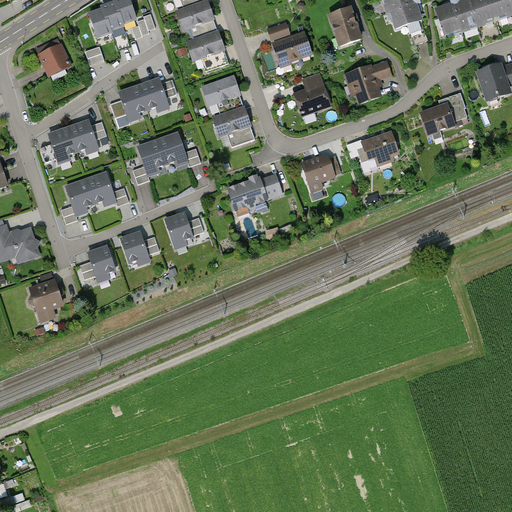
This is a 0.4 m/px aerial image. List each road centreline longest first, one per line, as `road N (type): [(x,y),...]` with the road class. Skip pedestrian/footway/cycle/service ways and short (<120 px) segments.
road 1 (track): [(511,219),(0,436)]
road 2 (residential): [(225,0),(271,132),(287,145),(393,112),(454,63),(511,43)]
road 3 (residential): [(21,137),(161,47)]
road 4 (residential): [(62,255),(206,192)]
road 5 (residential): [(21,137),(62,255)]
